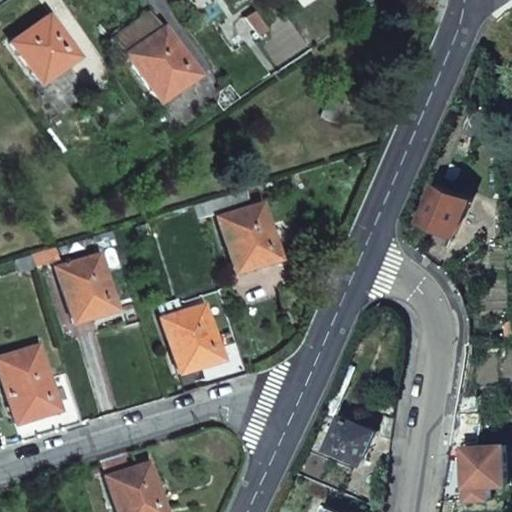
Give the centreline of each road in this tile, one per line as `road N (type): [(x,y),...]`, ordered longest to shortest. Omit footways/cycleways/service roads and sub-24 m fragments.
road 1 (residential): [(306,386),(264,402),(218,403),(0,470)]
road 2 (residential): [(365,246),(423,293),(435,318),(410,511)]
road 3 (residential): [(365,246),(462,10)]
road 4 (residential): [(306,386),(365,246)]
road 5 (residential): [(249,511),(306,386)]
